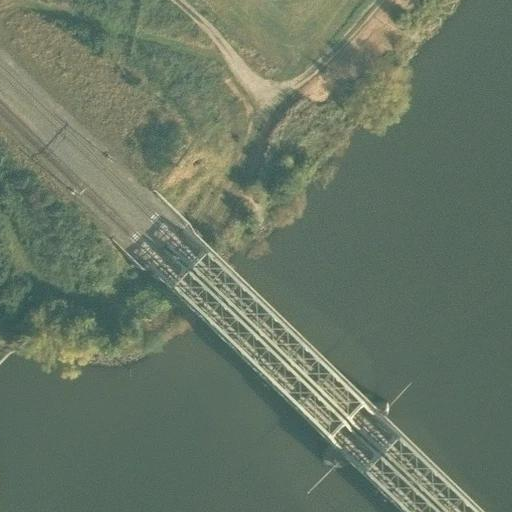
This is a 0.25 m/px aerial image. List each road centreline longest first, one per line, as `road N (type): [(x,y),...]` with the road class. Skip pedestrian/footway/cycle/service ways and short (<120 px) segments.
road 1 (track): [(0,213),(43,284),(105,306),(160,287),(199,247),(274,101),(175,0)]
road 2 (track): [(274,101),(326,61),(377,0)]
